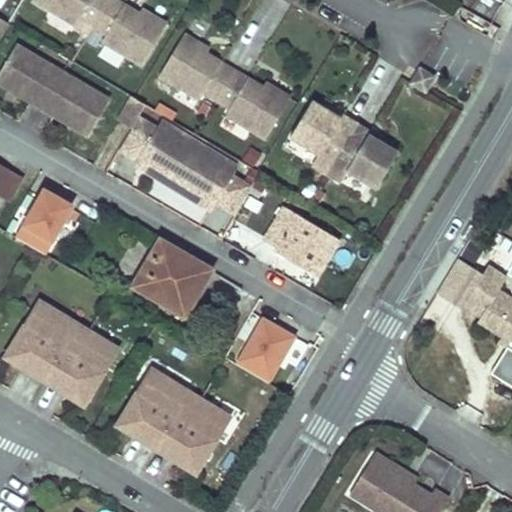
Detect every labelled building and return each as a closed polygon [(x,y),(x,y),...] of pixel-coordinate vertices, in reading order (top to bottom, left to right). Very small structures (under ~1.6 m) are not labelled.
[(47,0),(46,4),(86,28),(89,21),(116,37),(112,44),(152,67),(176,26),(160,17),(157,22),(148,17),(120,0),(47,0)] [(148,17),(157,22),(160,17),(151,11),(148,17)] [(0,42),(12,23),(0,16),(0,42)] [(193,37),(169,77),(209,101),(214,94),(240,110),(236,117),(276,141),(300,99),(284,90),(281,95),(272,90),(216,56),(206,51),(210,46),(193,37)] [(0,79),(91,133),(112,98),(20,43),(0,77),(0,79)] [(206,51),(216,56),(219,51),(210,46),(206,51)] [(436,75),(422,67),(413,82),(427,90),(436,75)] [(272,90),(281,95),(284,90),(275,84),(272,90)] [(150,105),(133,95),(119,118),(136,128),(142,118),(150,105)] [(357,174),(385,191),(406,156),(394,149),(385,143),(388,139),(344,113),(341,117),(332,111),(321,104),(299,140),(328,157),(322,168),(350,185),(357,174)] [(332,111),(341,117),(344,113),(335,107),(332,111)] [(159,168),(177,178),(196,190),(203,177),(221,188),(214,200),(237,214),(253,186),(230,173),(236,163),(182,130),(177,137),(159,126),(158,128),(142,118),(136,128),(123,148),(140,158),(137,163),(155,174),(159,168)] [(182,130),(163,119),(159,126),(177,137),(182,130)] [(388,139),(385,143),(394,149),(397,145),(388,139)] [(0,190),(11,171),(0,164),(0,190)] [(24,179),(11,171),(0,190),(13,198),(24,179)] [(221,188),(203,177),(196,190),(177,178),(173,185),(210,207),(214,200),(221,188)] [(45,253),(74,204),(40,184),(11,234),(45,253)] [(285,207),(268,236),(290,249),(287,253),(319,272),(338,239),(285,207)] [(213,269),(162,239),(136,284),(179,309),(193,286),(200,290),(213,269)] [(504,275),(486,265),(464,300),(480,312),(477,315),(502,330),(511,336),(506,343),(511,346),(511,297),(496,288),(504,275)] [(92,391),(118,348),(90,331),(74,335),(70,318),(41,301),(15,344),(26,351),(27,349),(39,356),(33,366),(49,375),(65,385),(71,375),(83,383),(81,385),(92,391)] [(270,383),(297,334),(258,313),(231,361),(270,383)] [(70,318),(74,335),(90,331),(70,318)] [(498,337),(506,343),(511,336),(502,330),(498,337)] [(26,351),(15,344),(11,352),(33,366),(39,356),(27,349),(26,351)] [(204,460),(230,416),(201,399),(185,403),(181,387),(153,369),(127,413),(138,419),(139,417),(151,424),(145,433),(161,443),(177,453),(183,444),(194,451),(193,453),(204,460)] [(71,375),(65,385),(88,399),(92,391),(81,385),(83,383),(71,375)] [(181,387),(185,403),(201,399),(181,387)] [(138,419),(127,413),(122,420),(145,433),(151,424),(139,417),(138,419)] [(183,444),(177,453),(200,467),(204,460),(193,453),(194,451),(183,444)] [(417,475),(374,449),(370,455),(412,481),(417,475)] [(412,481),(370,455),(348,489),(385,511),(436,511),(447,494),(433,485),(429,491),(412,481)]
